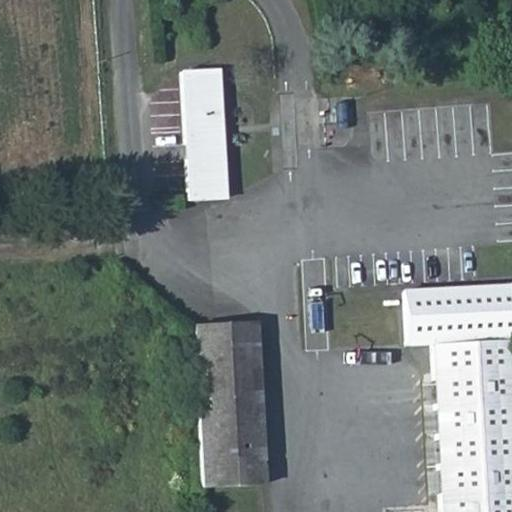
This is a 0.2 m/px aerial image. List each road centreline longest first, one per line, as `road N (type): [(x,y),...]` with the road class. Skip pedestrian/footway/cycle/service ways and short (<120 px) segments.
road 1 (unclassified): [(123,0),(141,235),(174,262),(270,256),(300,222),(293,48),(276,0)]
road 2 (track): [(0,245),(141,235)]
